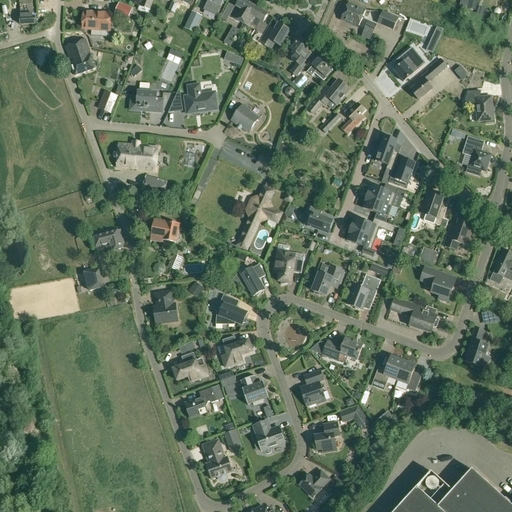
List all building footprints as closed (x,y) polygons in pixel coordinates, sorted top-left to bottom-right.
[(142,0),(140,7),(138,11),(148,15),(150,10),(150,11),(153,0),(142,0)] [(209,0),(209,1),(204,11),(216,16),(223,0),(209,0)] [(247,30),(249,27),(243,24),(254,6),(242,0),(240,0),(236,7),(238,8),(232,17),(243,24),(241,28),(244,30),(245,29),(247,30)] [(172,1),(168,11),(174,14),(179,4),(173,1),(172,1)] [(20,4),(19,4),(20,9),(20,14),(21,17),(20,18),(20,25),(36,24),(35,16),(33,16),(33,13),(35,13),(34,8),(34,3),(32,3),(20,4)] [(119,3),(114,15),(128,21),(133,9),(119,3)] [(359,26),(364,15),(366,11),(349,3),(341,21),(350,25),(351,22),(359,26)] [(249,27),(250,28),(255,18),(264,22),(268,15),(254,6),(243,24),(249,27)] [(479,6),(476,14),(485,16),(487,9),(479,6)] [(198,15),(195,14),(197,9),(194,8),(192,13),(193,13),(188,22),(189,22),(186,29),(192,31),(195,25),(194,25),(198,15)] [(227,22),(231,14),(225,11),(221,19),(227,22)] [(111,32),(112,14),(84,12),(82,30),(111,32)] [(383,13),(378,24),(394,30),(399,19),(383,13)] [(365,30),(373,34),(377,25),(369,21),(365,30)] [(279,25),(275,31),(273,35),(267,31),(259,43),(271,51),(275,44),(281,47),(290,31),(279,25)] [(430,43),(436,46),(444,29),(437,28),(430,43)] [(230,46),(233,41),(227,38),(224,43),(230,46)] [(297,77),(304,68),(302,66),(314,51),(310,48),(311,47),(300,39),(291,49),(298,54),(293,60),(298,64),(289,75),(287,74),(285,77),(291,82),(294,78),(295,76),(297,77)] [(66,47),(71,60),(72,63),(71,63),(76,76),(96,69),(85,40),(66,47)] [(485,66),(489,52),(465,45),(460,59),(485,66)] [(399,67),(394,71),(404,82),(426,64),(413,48),(395,62),(399,67)] [(184,54),(171,49),(169,55),(181,60),(184,54)] [(126,64),(132,65),(133,58),(128,56),(125,58),(125,62),(126,64)] [(322,56),(313,66),(309,70),(314,75),(315,74),(324,81),(332,72),(328,68),(331,64),(322,56)] [(447,68),(440,60),(427,71),(428,73),(415,84),(417,86),(411,91),(419,101),(433,89),(427,83),(433,78),(434,79),(447,68)] [(133,79),(143,71),(139,66),(132,71),(130,75),(133,79)] [(460,67),(454,71),(462,81),(468,76),(460,67)] [(308,80),(301,74),(293,83),(300,89),(302,88),(301,87),(308,80)] [(314,115),(323,103),(326,106),(330,101),(337,106),(350,90),(339,81),(330,92),(325,87),(307,109),(314,115)] [(185,97),(187,115),(218,111),(215,93),(201,95),(200,85),(188,87),(189,97),(185,97)] [(295,92),(295,91),(295,90),(294,89),(293,88),(291,87),(290,87),(289,87),(287,88),(287,89),(286,90),(285,91),(285,92),(285,94),(286,95),(287,96),(287,97),(289,97),(290,97),(291,97),(293,97),(294,96),(295,95),(295,93),(295,92)] [(180,91),(179,91),(169,113),(183,111),(180,91)] [(476,105),(477,122),(486,121),(486,124),(493,123),(493,121),(494,121),(491,97),(481,98),(480,91),(468,92),(465,100),(466,106),(476,105)] [(132,98),(131,110),(141,111),(141,109),(147,109),(147,112),(151,112),(151,110),(155,110),(155,112),(162,113),(163,100),(157,100),(157,94),(138,93),(138,99),(132,98)] [(104,98),(99,109),(111,114),(118,97),(112,95),(110,100),(104,98)] [(359,105),(356,107),(354,105),(345,114),(351,120),(342,129),(348,135),(364,119),(360,115),(364,110),(359,105)] [(249,133),(258,120),(248,113),(250,111),(243,106),(232,121),(249,133)] [(295,112),(290,117),(291,118),(290,119),(294,122),(300,116),(295,112)] [(336,113),(335,114),(320,129),(326,134),(341,119),(336,113)] [(376,162),(388,166),(387,170),(393,172),(393,171),(399,154),(394,152),(397,142),(385,137),(376,162)] [(481,141),(468,137),(462,154),(472,157),(467,173),(480,177),(482,171),(486,172),(491,155),(480,151),(479,149),(481,141)] [(159,146),(117,143),(115,168),(156,172),(159,146)] [(270,170),(274,162),(261,156),(257,164),(270,170)] [(403,160),(398,173),(393,171),(393,172),(389,182),(395,184),(396,180),(408,184),(415,164),(403,160)] [(166,182),(147,176),(142,191),(162,197),(166,182)] [(191,204),(196,206),(204,188),(198,185),(191,204)] [(387,205),(391,194),(396,195),(398,190),(387,185),(385,191),(372,186),(368,198),(387,205)] [(270,201),(274,192),(264,187),(260,196),(259,196),(251,199),(246,210),(250,218),(237,246),(247,250),(260,223),(268,220),(268,219),(278,224),(282,214),(273,209),(270,201)] [(423,209),(421,213),(436,219),(434,225),(440,227),(445,212),(440,210),(444,196),(429,191),(425,202),(421,205),(423,209)] [(292,204),(295,196),(287,192),(283,201),(292,204)] [(364,209),(377,214),(374,219),(386,223),(388,218),(383,216),(387,205),(368,198),(364,209)] [(333,221),(320,217),(322,211),(311,207),(309,213),(313,214),(309,227),(329,234),(333,221)] [(371,237),(375,226),(384,229),(386,223),(374,219),(372,225),(356,219),(352,230),(371,237)] [(155,220),(153,227),(151,241),(163,243),(163,240),(177,243),(180,225),(155,220)] [(474,226),(459,221),(454,236),(449,234),(444,247),(456,251),(459,243),(467,246),(474,226)] [(406,231),(400,229),(393,245),(400,248),(406,231)] [(347,241),(364,247),(362,253),(373,257),(375,251),(367,248),(371,237),(352,230),(347,241)] [(125,248),(120,231),(95,237),(97,248),(108,245),(110,252),(125,248)] [(309,241),(306,249),(313,252),(316,244),(309,241)] [(301,274),(303,261),(304,255),(277,251),(274,269),(280,270),(278,282),(281,283),(281,285),(288,284),(291,284),(293,272),(301,274)] [(497,263),(498,264),(490,281),(499,285),(503,278),(511,282),(511,261),(511,260),(511,254),(505,251),(501,258),(499,257),(497,263)] [(237,259),(245,263),(248,256),(240,253),(237,259)] [(165,269),(164,266),(160,263),(156,264),(154,267),(154,271),(156,274),(160,275),(164,273),(165,269)] [(246,272),(244,269),(239,273),(237,275),(233,280),(247,292),(249,290),(253,297),(255,296),(257,297),(261,292),(264,290),(258,280),(265,276),(259,265),(246,272)] [(403,267),(395,265),(392,273),(400,276),(403,267)] [(312,291),(314,292),(314,294),(318,296),(320,294),(326,297),(332,282),(339,285),(343,272),(330,266),(326,276),(319,273),(312,291)] [(376,275),(384,278),(386,271),(378,268),(376,275)] [(427,284),(434,286),(431,293),(449,300),(448,303),(454,285),(446,282),(445,280),(447,275),(432,270),(427,284)] [(367,300),(373,302),(381,281),(371,277),(367,287),(362,286),(360,286),(360,288),(354,286),(353,288),(352,289),(351,292),(351,294),(347,305),(354,307),(355,309),(358,310),(360,310),(361,310),(365,301),(367,300)] [(108,291),(103,279),(91,283),(96,295),(108,291)] [(189,291),(198,298),(205,289),(196,282),(189,291)] [(171,293),(170,293),(157,295),(159,308),(154,308),(156,324),(178,321),(175,305),(172,305),(171,293)] [(216,319),(216,325),(234,325),(235,323),(242,326),(243,323),(246,323),(246,317),(247,314),(236,309),(239,302),(223,295),(220,304),(222,304),(219,310),(218,310),(217,316),(216,319)] [(394,299),(390,311),(412,318),(409,326),(431,334),(433,327),(435,328),(437,327),(439,321),(438,319),(436,319),(437,317),(423,312),(424,309),(394,299)] [(500,323),(499,317),(488,312),(491,325),(500,323)] [(471,349),(467,363),(486,369),(489,359),(484,357),(488,346),(480,343),(484,331),(475,329),(469,348),(471,349)] [(227,355),(222,357),(225,368),(243,362),(241,357),(253,353),(252,350),(254,349),(250,344),(248,340),(237,344),(234,337),(222,341),(227,355)] [(357,361),(363,346),(345,339),(342,347),(328,342),(322,356),(342,363),(345,362),(347,357),(357,361)] [(173,369),(174,373),(174,379),(176,379),(177,381),(188,377),(190,383),(208,377),(204,366),(199,368),(194,353),(181,358),(184,365),(173,369)] [(388,378),(396,381),(404,361),(391,357),(387,368),(379,366),(374,380),(382,383),(382,382),(386,384),(388,378)] [(408,385),(407,389),(415,393),(420,379),(413,376),(412,374),(416,366),(404,361),(396,381),(408,385)] [(232,371),(218,376),(220,381),(234,376),(232,371)] [(306,376),(309,384),(308,385),(300,388),(307,407),(316,404),(317,405),(326,401),(319,382),(324,380),(320,371),(306,376)] [(241,381),(241,382),(244,390),(243,390),(243,389),(242,389),(248,406),(249,406),(248,405),(253,403),(254,406),(263,403),(262,400),(268,398),(268,399),(269,399),(263,382),(262,382),(263,383),(257,385),(255,377),(255,376),(241,381)] [(185,405),(190,418),(198,415),(200,416),(208,413),(206,408),(208,403),(209,402),(212,403),(217,401),(213,388),(199,393),(201,399),(185,405)] [(341,414),(344,422),(355,418),(362,413),(358,408),(341,414)] [(388,412),(373,424),(380,432),(395,420),(388,412)] [(254,426),(258,436),(256,436),(262,451),(284,443),(279,428),(270,431),(267,422),(254,426)] [(334,437),(340,436),(337,423),(324,426),(325,432),(323,435),(315,437),(317,451),(322,450),(323,453),(337,451),(334,437)] [(237,430),(224,434),(227,442),(240,438),(237,430)] [(205,452),(208,461),(209,461),(210,464),(206,465),(211,480),(218,477),(219,480),(220,481),(223,482),(225,481),(227,479),(227,477),(226,475),(233,472),(228,458),(224,459),(223,456),(220,446),(205,452)] [(431,472),(395,511),(511,511),(511,505),(472,470),(453,491),(431,472)] [(309,476),(300,485),(313,498),(322,489),(322,488),(329,480),(321,472),(315,477),(316,478),(314,480),(309,476)] [(337,488),(343,482),(336,476),(331,481),(333,483),(333,484),(332,483),(328,488),(332,492),(336,488),(337,488)]
